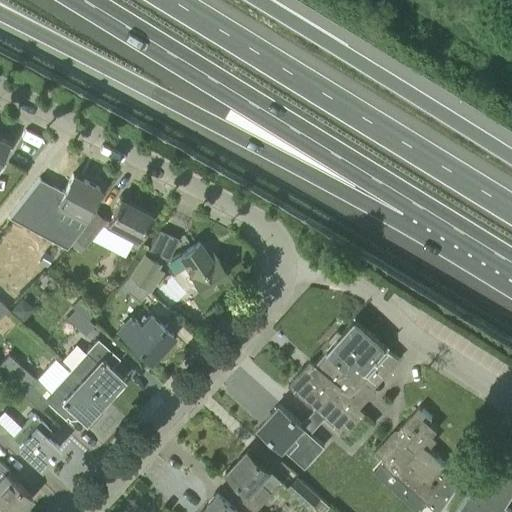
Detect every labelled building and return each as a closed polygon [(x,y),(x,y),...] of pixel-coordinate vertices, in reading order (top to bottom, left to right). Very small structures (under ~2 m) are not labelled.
[(0,162),(11,141),(0,135),(0,162)] [(57,204),(84,218),(100,187),(72,173),(64,190),(40,178),(28,203),(52,215),(57,204)] [(121,198),(109,220),(95,210),(74,237),(85,245),(102,225),(136,242),(139,238),(151,213),(121,198)] [(191,276),(202,292),(228,275),(211,249),(206,251),(199,241),(179,255),(193,275),(191,276)] [(49,255),(38,246),(30,255),(42,264),(49,255)] [(146,252),(130,274),(152,290),(165,272),(159,268),(162,264),(146,252)] [(122,285),(123,285),(119,289),(124,293),(129,291),(139,300),(147,292),(130,276),(122,285)] [(88,319),(95,309),(80,296),(72,306),(75,308),(67,317),(86,333),(94,323),(88,319)] [(0,299),(0,316),(6,310),(8,308),(0,299)] [(22,308),(13,301),(8,308),(6,310),(15,317),(22,308)] [(289,384),(321,413),(328,420),(344,434),(365,412),(357,405),(367,395),(362,391),(368,386),(372,389),(399,359),(345,309),(321,336),(331,345),(315,362),(312,358),(289,384)] [(173,333),(150,312),(141,321),(132,315),(119,330),(150,359),(173,333)] [(98,338),(70,368),(103,397),(122,375),(112,366),(120,358),(98,338)] [(0,371),(24,393),(37,378),(9,353),(0,362),(0,371)] [(103,397),(70,368),(44,397),(66,417),(73,409),(84,418),(103,397)] [(305,466),(324,444),(314,435),(328,420),(321,413),(307,429),(303,425),(304,424),(281,404),(260,427),(283,447),(284,446),(305,466)] [(420,405),(407,419),(400,427),(395,429),(376,450),(385,459),(383,462),(436,511),(440,511),(464,478),(463,477),(462,478),(452,471),(448,475),(441,467),(445,463),(428,448),(436,439),(431,435),(438,428),(428,420),(432,416),(420,405)] [(0,441),(5,446),(12,439),(18,444),(41,465),(59,445),(47,435),(51,430),(34,414),(33,414),(14,435),(0,422),(0,441)] [(511,454),(500,446),(456,511),(510,511),(503,507),(511,492),(511,454)] [(229,472),(243,485),(236,493),(256,511),(283,480),(249,450),(229,472)] [(0,505),(7,511),(16,511),(32,496),(0,467),(0,505)] [(310,510),(313,507),(318,511),(327,511),(332,507),(297,476),(286,488),(310,510)] [(202,511),(239,511),(238,511),(239,510),(220,493),(202,511)]
